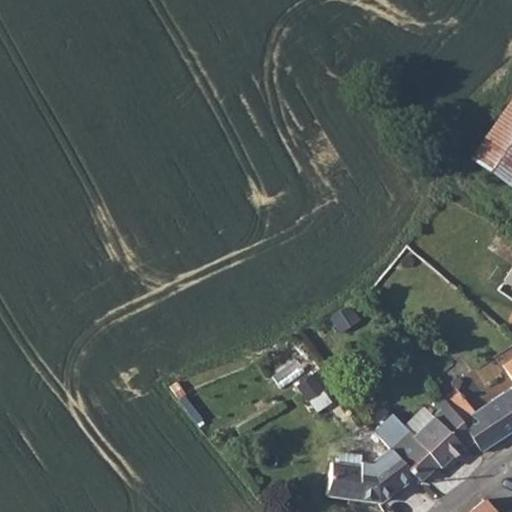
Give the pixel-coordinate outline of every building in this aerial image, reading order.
[(511,93),(471,158),(511,183),(511,93)] [(511,239),(500,231),(483,249),(510,269),(503,279),(511,285),(511,239)] [(478,452),(511,430),(511,359),(501,366),(511,381),(511,382),(454,419),(472,445),(478,452)] [(300,380),(312,410),(333,402),(321,372),(300,380)] [(454,419),(449,411),(461,403),(454,393),(445,398),(443,400),(443,402),(443,403),(443,404),(445,406),(412,432),(399,416),(376,435),(382,443),(410,476),(415,481),(433,466),(437,469),(458,450),(463,454),(472,445),(454,419)] [(410,476),(382,443),(376,448),(383,456),(370,466),(362,465),(363,457),(337,452),(335,463),(329,462),(325,495),(377,504),(410,476)] [(493,511),(484,501),(469,511),(493,511)]
